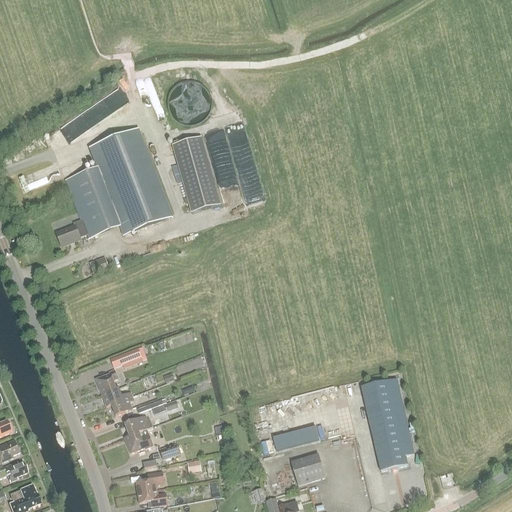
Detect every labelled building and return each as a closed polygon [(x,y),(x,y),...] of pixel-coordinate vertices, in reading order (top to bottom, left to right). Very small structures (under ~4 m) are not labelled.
[(192,82),(189,82),(187,82),(185,82),(183,83),(182,83),(180,84),(179,84),(178,85),(176,86),(175,87),(174,88),(173,89),(172,90),(171,91),(171,92),(170,94),(169,96),(168,97),(168,99),(167,100),(167,102),(167,104),(167,105),(167,106),(167,108),(168,110),(168,111),(168,112),(169,115),(170,116),(171,117),(172,118),(172,119),(173,120),(175,122),(176,123),(177,123),(178,124),(180,125),(182,126),(183,126),(185,127),(188,127),(191,127),(192,127),(194,127),(197,126),(198,125),(199,125),(202,124),(203,123),(204,122),(205,121),(206,120),(207,118),(208,117),(209,116),(209,115),(210,113),(211,112),(211,111),(211,109),(212,108),(212,106),(212,105),(212,104),(212,103),(212,101),(211,100),(211,98),(210,96),(209,94),(209,93),(208,92),(207,90),(206,89),(205,88),(204,87),(202,86),(200,85),(198,84),(195,83),(193,82),(192,82)] [(71,142),(118,112),(121,116),(131,109),(119,90),(61,127),(71,142)] [(88,241),(119,228),(123,239),(174,219),(139,131),(88,150),(96,170),(65,182),(81,222),(73,225),(74,228),(56,235),(61,248),(79,241),(79,240),(86,237),(88,241)] [(191,215),(220,207),(201,139),(172,147),(191,215)] [(94,277),(109,272),(105,259),(89,264),(94,277)] [(138,350),(119,358),(122,367),(141,359),(138,350)] [(101,397),(116,391),(113,384),(118,382),(115,375),(116,374),(115,372),(109,374),(110,376),(95,381),(101,397)] [(163,378),(166,385),(174,382),(172,375),(163,378)] [(405,458),(413,457),(396,381),(360,389),(380,473),(407,467),(405,458)] [(118,390),(116,391),(101,397),(106,409),(111,407),(132,399),(131,394),(121,398),(118,390)] [(134,403),(132,399),(111,407),(116,419),(132,412),(129,404),(134,403)] [(152,404),(154,409),(163,406),(161,400),(152,404)] [(179,409),(176,402),(164,407),(167,414),(179,409)] [(153,409),(151,403),(136,409),(138,415),(153,409)] [(163,406),(154,409),(153,410),(155,416),(165,412),(163,406)] [(149,421),(147,422),(145,418),(124,426),(129,438),(129,439),(139,435),(152,430),(149,421)] [(0,438),(11,434),(6,422),(0,424),(0,438)] [(216,435),(217,442),(227,439),(226,432),(216,435)] [(144,450),(145,452),(153,449),(148,436),(141,439),(139,435),(129,439),(129,438),(124,440),(130,456),(144,450)] [(288,437),(293,448),(297,446),(293,436),(288,437)] [(12,458),(19,455),(13,442),(0,447),(0,465),(13,460),(12,458)] [(159,452),(163,462),(181,456),(177,446),(159,452)] [(298,488),(325,480),(318,456),(291,464),(298,488)] [(156,468),(155,462),(142,464),(144,470),(156,468)] [(187,464),(189,475),(201,473),(199,462),(187,464)] [(16,464),(4,469),(0,470),(0,481),(7,478),(10,484),(17,481),(17,479),(28,475),(23,464),(17,466),(16,464)] [(135,485),(137,495),(157,492),(156,488),(164,486),(162,475),(147,477),(148,483),(135,485)] [(211,495),(219,494),(218,484),(210,485),(211,495)] [(9,496),(12,504),(9,506),(11,511),(28,511),(40,506),(36,496),(36,497),(32,487),(9,496)] [(265,502),(261,490),(253,493),(256,505),(265,502)] [(157,497),(157,492),(137,495),(139,506),(152,504),(153,510),(167,507),(166,496),(157,497)] [(297,511),(296,504),(278,508),(276,500),(266,503),(268,511),(297,511)]
